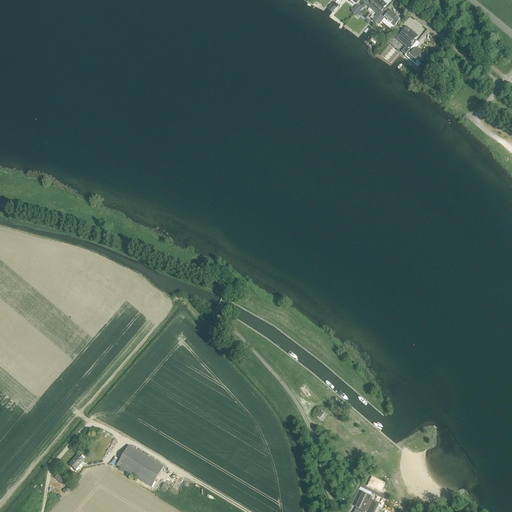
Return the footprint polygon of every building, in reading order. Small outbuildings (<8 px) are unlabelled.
[(372,0),(369,5),(367,6),(378,15),(373,21),(376,23),(386,11),(384,9),(385,6),(377,0),(372,0)] [(361,7),(354,15),(356,17),(358,15),(360,12),(363,8),(361,7)] [(386,11),(376,23),(378,25),(379,25),(382,22),(384,19),(395,28),(400,21),(390,12),(388,13),(386,11)] [(406,29),(397,40),(406,47),(402,52),(406,56),(408,53),(409,51),(410,51),(417,43),(415,41),(417,39),(406,29)] [(377,33),(371,41),(375,44),(382,36),(377,33)] [(409,51),(408,53),(411,55),(410,56),(420,65),(426,58),(416,50),(420,46),(417,43),(410,51),(409,51)] [(117,467),(126,472),(151,487),(164,467),(129,446),(117,467)] [(76,471),(84,461),(77,455),(69,465),(76,471)] [(58,474),(55,478),(64,486),(67,482),(58,474)] [(367,485),(380,492),(384,484),(372,476),(367,485)] [(356,507),(353,511),(374,511),(379,504),(369,499),(370,497),(358,491),(351,505),(356,507)]
